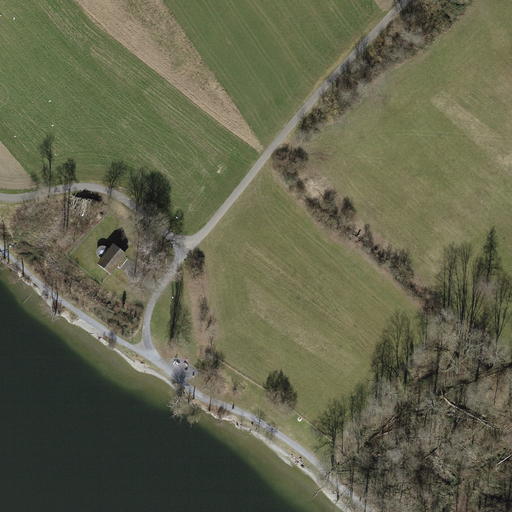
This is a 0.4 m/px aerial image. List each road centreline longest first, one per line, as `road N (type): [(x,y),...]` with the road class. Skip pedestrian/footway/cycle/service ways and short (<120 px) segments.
road 1 (track): [(407,0),(188,248)]
road 2 (track): [(369,511),(303,451),(267,425),(195,394),(150,351)]
road 3 (track): [(188,248),(98,188),(0,196)]
